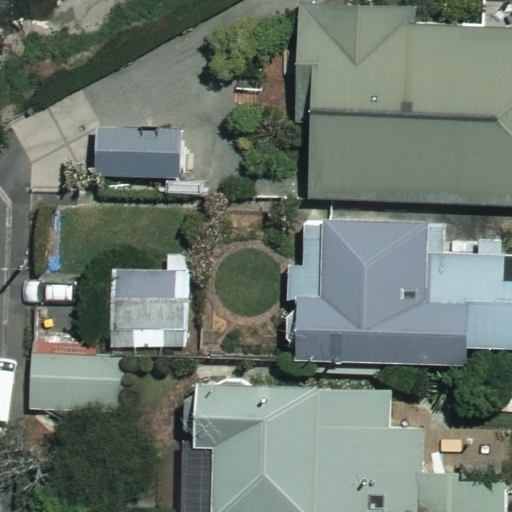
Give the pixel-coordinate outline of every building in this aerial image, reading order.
[(418,12),(304,9),(302,108),(314,109),(312,198),(511,202),(511,28),(418,27),(418,12)] [(188,128),(97,129),(97,178),(189,177),(188,128)] [(447,219),(298,217),(296,359),(511,361),(511,284),(504,284),(504,249),(447,248),(447,219)] [(195,346),(193,269),(113,270),(115,348),(195,346)] [(121,352),(35,352),(35,412),(121,412),(121,352)] [(395,390),(199,383),(197,441),(185,441),(183,511),(502,511),(505,422),(394,419),(395,390)]
